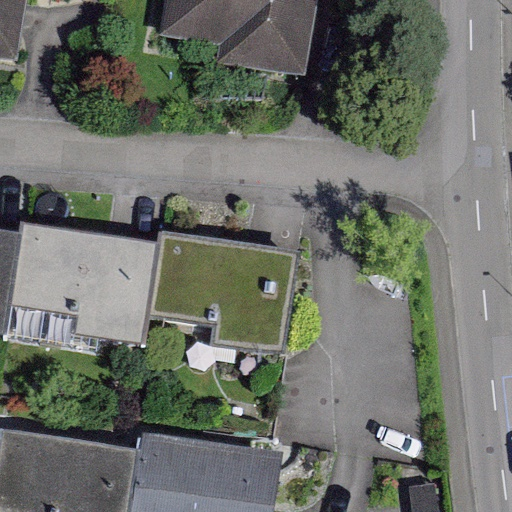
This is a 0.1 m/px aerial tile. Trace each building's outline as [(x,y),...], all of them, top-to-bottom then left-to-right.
[(44,0),(0,0),(0,65),(34,70),(44,0)] [(321,0),(183,0),(175,45),(243,57),(240,73),(308,85),(321,0)] [(30,247),(17,330),(159,351),(162,331),(174,258),(31,236),(30,247)] [(311,262),(177,241),(174,258),(162,331),(297,352),(311,262)] [(30,247),(0,242),(0,346),(15,348),(17,330),(30,247)] [(290,511),(297,450),(149,436),(148,455),(141,511),(290,511)] [(1,451),(0,462),(0,511),(141,511),(148,455),(3,438),(1,451)]
